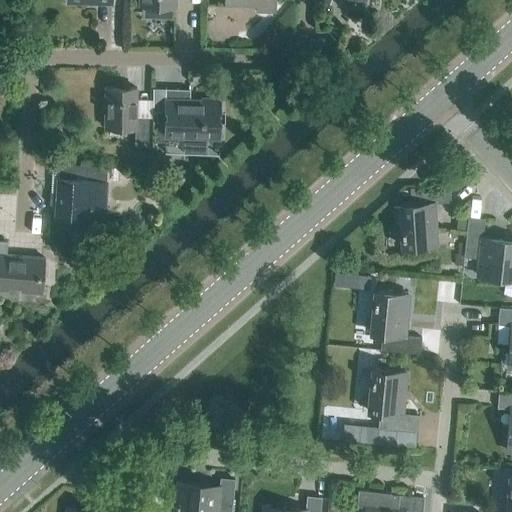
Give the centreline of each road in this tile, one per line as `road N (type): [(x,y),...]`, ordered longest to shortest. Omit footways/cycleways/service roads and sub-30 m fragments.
road 1 (tertiary): [(0,490),(441,97)]
road 2 (residential): [(142,511),(148,447),(439,476)]
road 3 (residential): [(285,0),(271,48),(36,60)]
road 4 (residential): [(23,229),(36,60)]
road 5 (residential): [(439,476),(444,311)]
